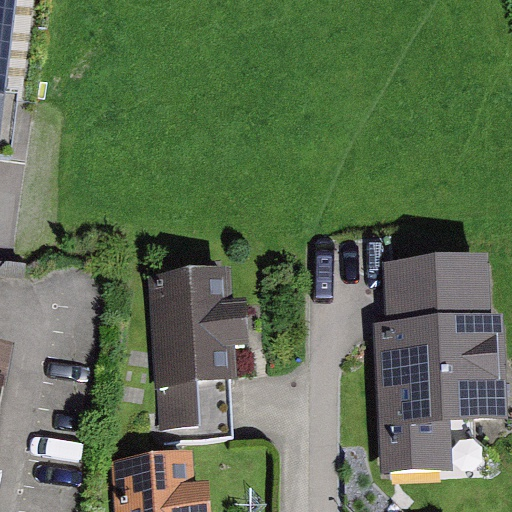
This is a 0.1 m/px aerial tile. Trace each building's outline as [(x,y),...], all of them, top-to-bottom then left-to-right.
[(4,94),(12,0),(0,0),(0,137),(4,94)] [(385,263),(388,324),(491,319),(488,258),(385,263)] [(0,276),(21,279),(22,266),(0,263),(0,276)] [(229,302),(227,272),(147,278),(155,386),(229,380),(239,379),(236,347),(249,346),(245,300),(229,302)] [(388,324),(374,325),(381,475),(453,471),(450,419),(506,416),(501,318),(491,319),(388,324)] [(0,403),(11,344),(0,342),(0,403)] [(231,407),(229,380),(155,386),(160,443),(233,437),(231,407)] [(189,458),(120,462),(123,511),(191,511),(191,501),(189,458)]
